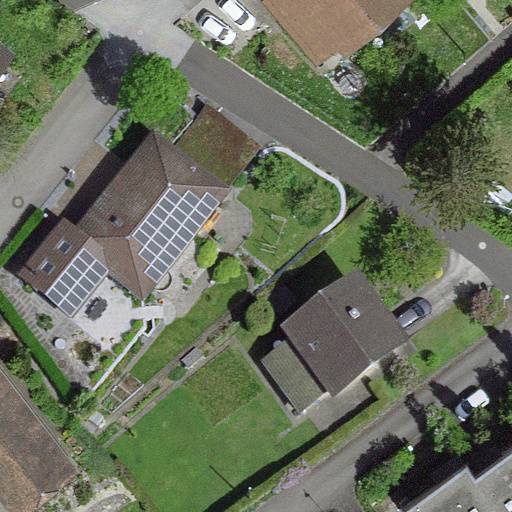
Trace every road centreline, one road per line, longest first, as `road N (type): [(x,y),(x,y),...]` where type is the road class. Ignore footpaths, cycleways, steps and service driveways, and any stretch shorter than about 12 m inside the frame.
road 1 (residential): [(142,42),(511,266)]
road 2 (unknown): [(213,511),(511,275)]
road 3 (residential): [(0,212),(74,108),(142,42)]
